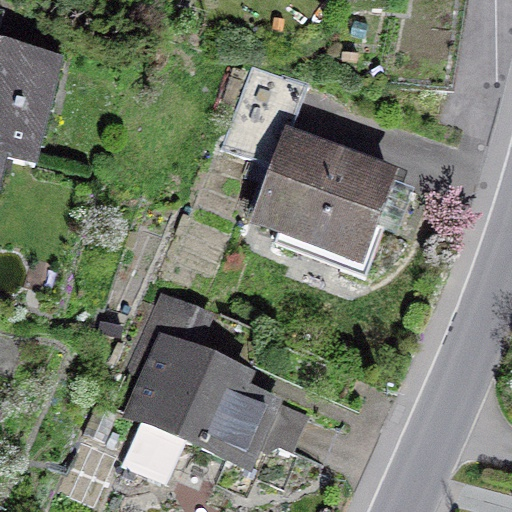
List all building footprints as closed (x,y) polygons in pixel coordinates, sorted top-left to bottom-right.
[(431,0),(403,0),(400,23),(458,33),(463,5),(431,0)] [(400,23),(395,52),(453,62),(458,33),(400,23)] [(0,155),(3,156),(28,162),(54,58),(0,44),(0,155)] [(448,86),(453,62),(395,52),(391,76),(448,86)] [(219,143),(265,160),(242,222),(357,266),(394,170),(287,130),(307,78),(251,57),(219,143)] [(168,289),(116,408),(244,464),(275,395),(240,380),(245,368),(197,347),(214,310),(168,289)]
